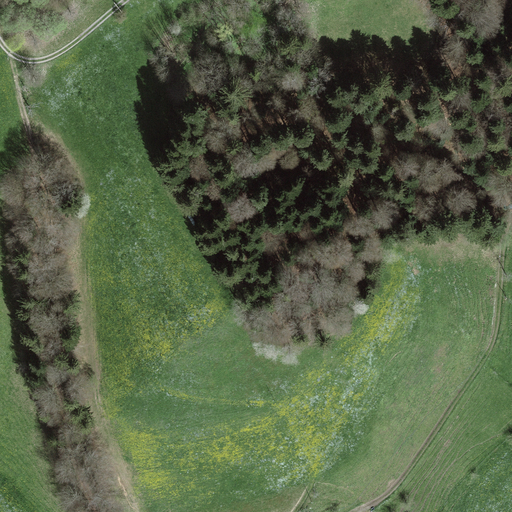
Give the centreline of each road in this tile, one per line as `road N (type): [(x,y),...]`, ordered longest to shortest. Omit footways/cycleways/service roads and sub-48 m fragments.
road 1 (track): [(19,58),(42,206),(51,348),(73,456),(97,511)]
road 2 (track): [(367,511),(412,471),(485,355),(511,217)]
